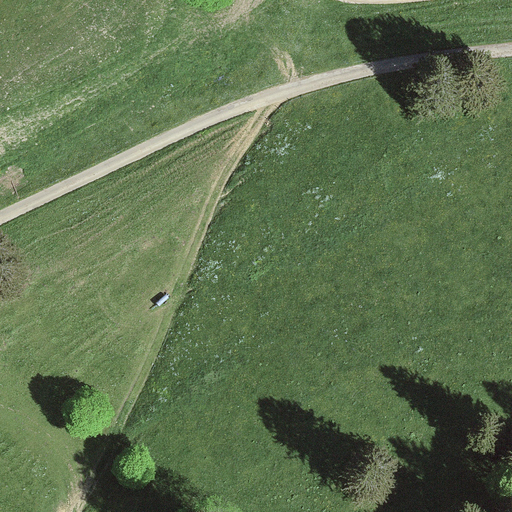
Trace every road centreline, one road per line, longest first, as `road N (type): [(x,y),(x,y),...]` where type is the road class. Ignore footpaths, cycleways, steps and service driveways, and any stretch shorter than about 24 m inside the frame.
road 1 (unclassified): [(511,51),(337,74),(166,139),(0,223)]
road 2 (track): [(72,511),(223,177),(276,97)]
